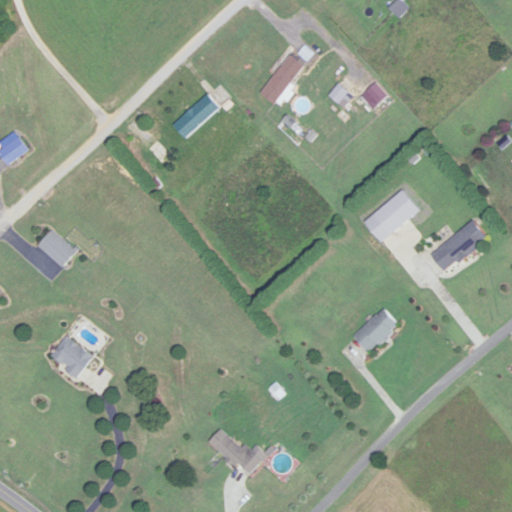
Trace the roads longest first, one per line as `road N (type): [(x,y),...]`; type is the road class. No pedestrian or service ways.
road 1 (residential): [(0,234),(251,0)]
road 2 (residential): [(511,329),(408,419),(321,511)]
